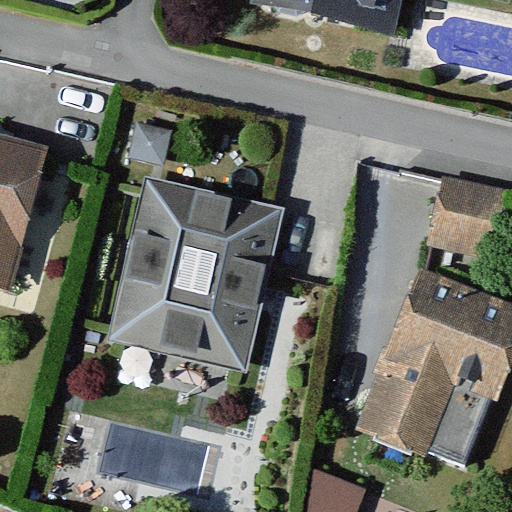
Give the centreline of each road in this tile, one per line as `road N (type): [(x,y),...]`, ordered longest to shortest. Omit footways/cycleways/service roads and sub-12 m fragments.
road 1 (residential): [(511,148),(124,60)]
road 2 (residential): [(124,60),(0,31)]
